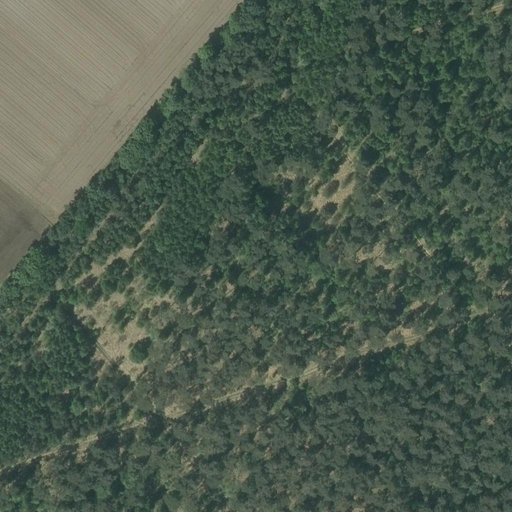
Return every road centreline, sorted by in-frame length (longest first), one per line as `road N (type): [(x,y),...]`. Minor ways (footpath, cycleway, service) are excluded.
road 1 (track): [(511,302),(0,466)]
road 2 (track): [(275,66),(511,369)]
road 3 (track): [(275,66),(184,121),(116,191),(49,287)]
road 4 (track): [(275,66),(511,1)]
